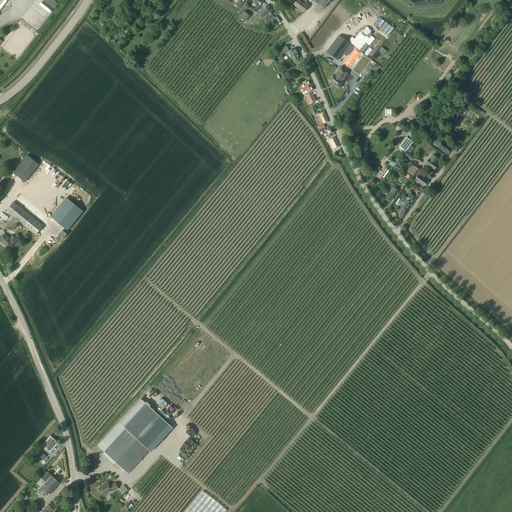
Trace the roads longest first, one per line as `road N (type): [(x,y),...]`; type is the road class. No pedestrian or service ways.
road 1 (unclassified): [(395,232),(346,153),(290,30),(265,0)]
road 2 (tertiary): [(78,511),(71,441),(0,274)]
road 3 (unclassified): [(511,347),(395,232)]
road 4 (tertiary): [(88,0),(0,101)]
